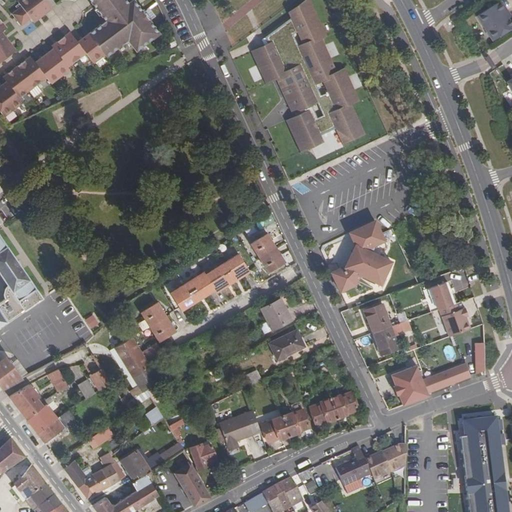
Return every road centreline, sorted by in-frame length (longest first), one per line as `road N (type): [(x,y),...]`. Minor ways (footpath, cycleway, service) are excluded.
road 1 (residential): [(382,427),(183,0)]
road 2 (residential): [(200,511),(328,445),(382,427)]
road 3 (unknown): [(173,346),(305,266)]
road 4 (residential): [(382,427),(511,375)]
